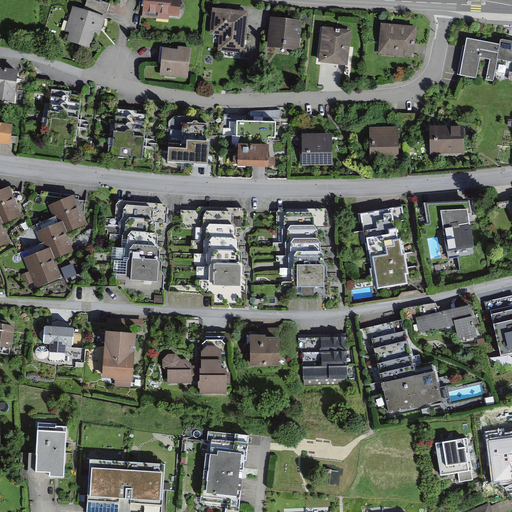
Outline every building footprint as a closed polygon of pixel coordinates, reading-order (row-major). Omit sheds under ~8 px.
[(106,0),(69,0),(69,4),(103,13),(106,0)] [(177,0),(139,0),(137,25),(175,28),(177,0)] [(92,59),(101,26),(67,16),(57,49),(92,59)] [(240,62),(244,20),(208,16),(205,42),(215,43),(214,60),(240,62)] [(294,60),(297,30),(267,27),(264,57),(294,60)] [(346,67),(350,31),(322,27),(318,63),(346,67)] [(417,62),(421,31),(385,27),(381,58),(417,62)] [(473,38),(465,75),(481,78),(486,60),(503,63),(504,57),(507,46),(473,38)] [(185,87),(186,58),(157,56),(155,85),(185,87)] [(0,110),(10,111),(14,78),(0,76),(0,110)] [(85,95),(51,93),(50,108),(84,111),(85,95)] [(84,111),(50,108),(48,122),(82,126),(84,111)] [(152,113),(118,109),(117,123),(150,127),(152,113)] [(208,125),(192,125),(187,118),(175,118),(169,122),(168,131),(170,133),(170,140),(181,141),(181,145),(170,144),(169,163),(208,165),(209,144),(207,143),(208,125)] [(82,126),(48,122),(46,137),(81,141),(82,126)] [(150,127),(117,123),(115,137),(148,142),(150,127)] [(13,126),(0,124),(0,144),(10,146),(13,126)] [(468,127),(432,128),(432,156),(468,155),(468,127)] [(401,128),(367,129),(368,161),(402,160),(401,128)] [(232,131),(232,176),(281,176),(281,131),(232,131)] [(335,134),(304,134),(304,167),(335,168),(335,134)] [(148,142),(115,137),(113,152),(146,157),(147,152),(148,142)] [(0,223),(23,217),(14,189),(0,192),(0,223)] [(85,226),(73,197),(51,206),(63,235),(85,226)] [(475,198),(423,205),(426,227),(442,225),(449,277),(485,273),(475,198)] [(511,199),(501,200),(504,220),(511,219),(511,199)] [(164,226),(164,208),(104,208),(103,220),(126,220),(126,235),(113,235),(113,263),(122,263),(122,285),(129,285),(129,293),(173,293),(173,259),(170,259),(170,245),(166,245),(167,235),(157,235),(158,226),(164,226)] [(244,227),(244,209),(178,208),(178,228),(208,228),(208,238),(203,238),(203,253),(208,253),(208,270),(213,270),(213,289),(221,289),(221,297),(252,297),(252,264),(249,264),(249,249),(244,249),(244,236),(238,236),(238,227),(244,227)] [(410,208),(360,214),(361,224),(368,224),(369,230),(366,231),(368,248),(372,247),(373,260),(376,260),(379,286),(418,282),(417,274),(414,274),(412,254),(410,254),(408,239),(406,240),(404,229),(402,229),(401,224),(412,222),(410,208)] [(330,223),(330,209),(267,211),(267,225),(288,225),(288,233),(283,233),(283,250),(289,250),(289,269),(293,269),(294,293),(335,292),(335,267),(330,267),(330,252),(325,252),(325,240),(320,240),(320,223),(330,223)] [(69,255),(58,225),(37,233),(49,263),(69,255)] [(54,283),(44,252),(25,259),(36,289),(54,283)] [(63,267),(67,277),(76,274),(72,264),(63,267)] [(511,298),(495,301),(497,315),(492,315),(495,336),(511,332),(511,298)] [(436,308),(424,310),(428,334),(455,329),(458,345),(483,340),(476,306),(437,314),(436,308)] [(17,325),(0,323),(0,353),(14,355),(17,325)] [(46,362),(49,361),(48,365),(82,367),(83,351),(77,351),(79,329),(45,327),(44,343),(52,344),(52,350),(50,348),(47,347),(45,346),(42,347),(40,348),(38,350),(37,352),(37,355),(38,357),(39,359),(41,361),(44,362),(46,362)] [(413,327),(364,339),(384,420),(453,403),(445,371),(425,376),(413,327)] [(143,339),(102,333),(100,351),(104,355),(107,355),(105,368),(98,367),(97,377),(129,381),(128,388),(135,389),(143,339)] [(284,337),(251,337),(252,370),(285,369),(284,337)] [(346,338),(323,339),(324,354),(302,355),(303,383),(348,380),(346,338)] [(169,359),(169,382),(201,382),(201,397),(234,397),(233,342),(204,342),(205,365),(190,365),(190,359),(169,359)] [(511,421),(500,425),(511,464),(511,421)] [(53,479),(75,481),(77,426),(46,424),(45,456),(34,456),(33,470),(41,470),(41,473),(53,474),(53,479)] [(483,434),(442,442),(450,484),(475,478),(478,489),(493,485),(483,434)] [(253,511),(259,440),(207,436),(201,505),(229,507),(228,511),(253,511)] [(86,511),(161,511),(164,465),(90,462),(86,511)] [(500,511),(497,503),(473,511),(500,511)]
